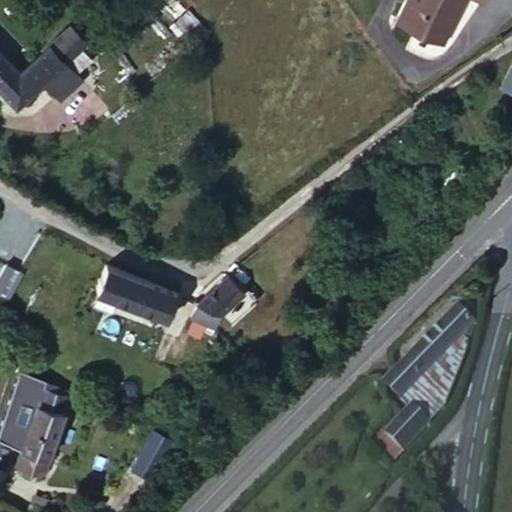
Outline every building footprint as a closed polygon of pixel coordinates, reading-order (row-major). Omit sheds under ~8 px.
[(404,0),(396,15),(442,38),(462,0),(461,0),(404,0)] [(78,42),(60,59),(76,77),(94,60),(78,42)] [(0,49),(0,54),(19,74),(26,68),(6,45),(0,49)] [(76,77),(60,59),(29,85),(19,74),(0,54),(0,93),(25,122),(54,96),(76,77)] [(511,59),(499,85),(503,88),(511,70),(511,59)] [(503,89),(511,93),(511,70),(503,88),(503,89)] [(94,96),(76,77),(54,96),(71,116),(94,96)] [(192,312),(122,282),(118,291),(111,306),(181,336),(192,312)] [(256,312),(240,294),(211,320),(235,331),(256,312)] [(397,435),(385,431),(408,448),(450,402),(452,387),(463,368),(476,330),(479,318),(469,307),(457,299),(420,337),(381,377),(401,398),(410,390),(423,407),(397,435)] [(235,331),(211,320),(204,334),(229,345),(235,331)] [(59,498),(85,421),(58,412),(49,439),(37,475),(32,490),(59,498)] [(129,466),(145,476),(169,436),(152,426),(129,466)] [(408,448),(385,431),(373,442),(393,463),(408,448)] [(37,475),(49,439),(34,435),(22,471),(37,475)]
